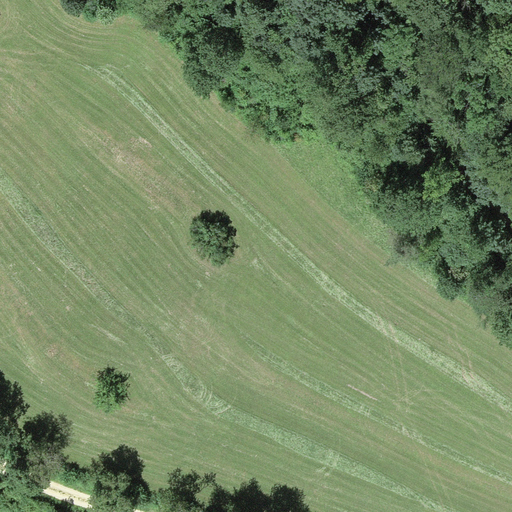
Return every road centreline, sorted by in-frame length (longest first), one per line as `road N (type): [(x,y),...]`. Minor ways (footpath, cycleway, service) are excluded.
road 1 (track): [(407,0),(460,159),(511,218)]
road 2 (track): [(0,467),(121,511)]
